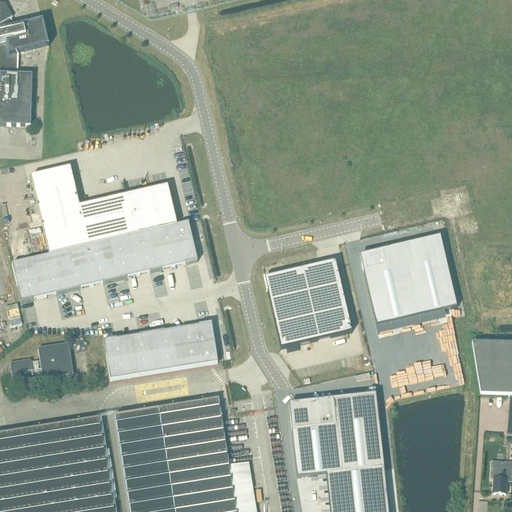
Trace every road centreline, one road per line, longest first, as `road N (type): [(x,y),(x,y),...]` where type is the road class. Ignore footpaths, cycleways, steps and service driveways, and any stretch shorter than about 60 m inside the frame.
road 1 (unclassified): [(87,0),(190,64),(236,252)]
road 2 (unknown): [(203,113),(21,175),(15,190),(31,256)]
road 3 (unknown): [(272,371),(427,343)]
road 4 (unknown): [(320,0),(196,31),(193,53)]
road 5 (unclassified): [(236,252),(258,349),(284,389)]
road 6 (unclassified): [(236,252),(378,220)]
